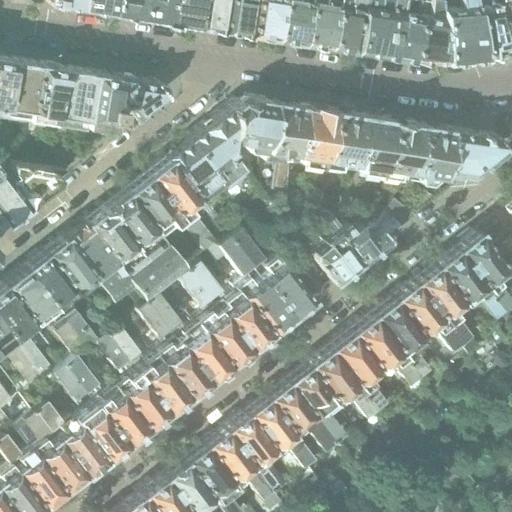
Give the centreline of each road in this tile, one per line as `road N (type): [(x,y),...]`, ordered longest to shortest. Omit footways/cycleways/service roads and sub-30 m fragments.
road 1 (residential): [(61,511),(367,271),(378,273),(511,169)]
road 2 (residential): [(0,246),(238,62)]
road 3 (residential): [(511,80),(417,88),(238,62)]
road 4 (residential): [(238,62),(0,23)]
